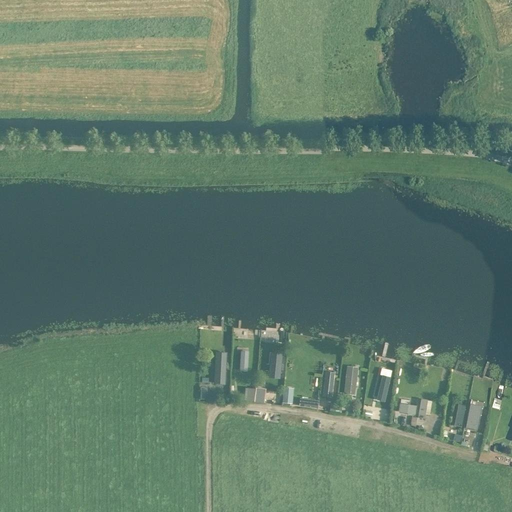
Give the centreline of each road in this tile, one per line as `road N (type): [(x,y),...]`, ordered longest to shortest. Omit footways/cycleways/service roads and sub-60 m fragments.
road 1 (unclassified): [(0,144),(396,149),(511,162)]
road 2 (track): [(208,511),(207,422),(221,404),(312,412),(472,450)]
